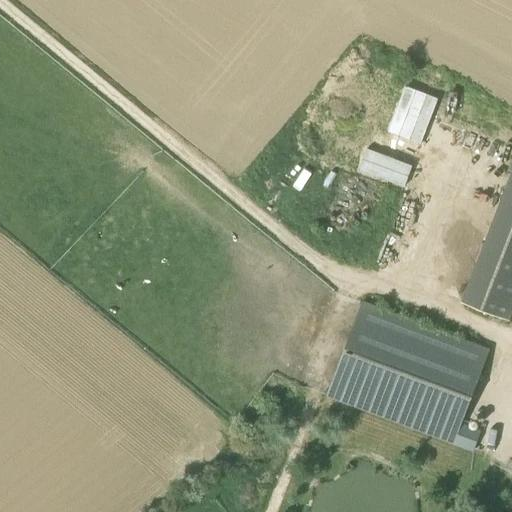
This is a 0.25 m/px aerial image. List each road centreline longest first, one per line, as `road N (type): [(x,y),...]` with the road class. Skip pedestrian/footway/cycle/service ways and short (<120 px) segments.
road 1 (track): [(312,268),(0,6)]
road 2 (unclassified): [(511,333),(312,268)]
